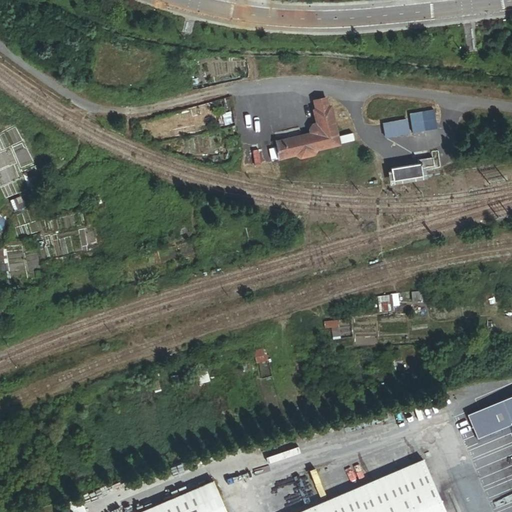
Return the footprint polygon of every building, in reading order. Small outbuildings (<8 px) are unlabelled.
[(308,130),(309,135),(275,142),(279,161),(295,157),(303,160),(317,157),(320,150),(340,146),(340,144),(345,143),(340,123),(336,124),(332,107),(328,107),(326,99),(314,102),(315,111),(313,111),(316,123),(311,124),(308,130)] [(422,112),(410,113),(413,133),(424,131),(422,112)] [(385,125),(387,138),(410,134),(408,120),(385,125)] [(419,165),(392,169),(394,181),(422,176),(421,169),(434,167),(433,159),(418,161),(419,165)] [(172,230),(174,236),(188,232),(186,226),(172,230)] [(412,293),(412,302),(421,301),(420,292),(412,293)] [(393,310),(392,296),(378,297),(380,312),(393,310)] [(338,321),(324,322),(325,329),(331,328),(339,327),(338,321)] [(331,328),(333,340),(339,339),(339,327),(331,328)] [(316,343),(293,349),(294,354),(317,349),(316,343)] [(264,344),(253,347),(257,363),(268,361),(264,344)] [(392,352),(394,362),(401,361),(399,351),(392,352)] [(511,398),(469,417),(480,441),(511,427),(511,398)] [(511,427),(480,441),(482,445),(511,432),(511,427)] [(447,511),(424,459),(299,511),(447,511)] [(138,511),(226,511),(213,480),(138,511)]
